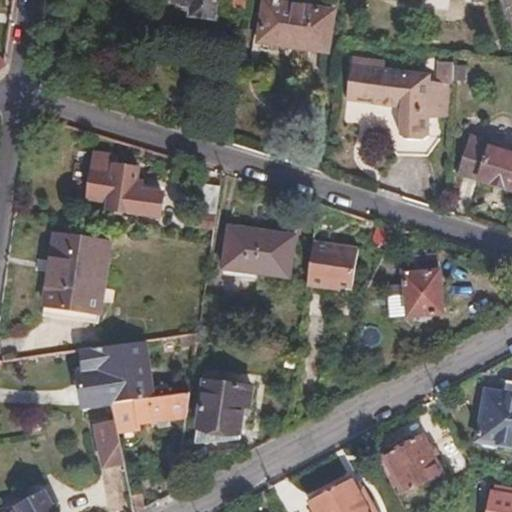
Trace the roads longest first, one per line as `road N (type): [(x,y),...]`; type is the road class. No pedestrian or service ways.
road 1 (residential): [(10,94),(511,253)]
road 2 (residential): [(183,511),(511,335)]
